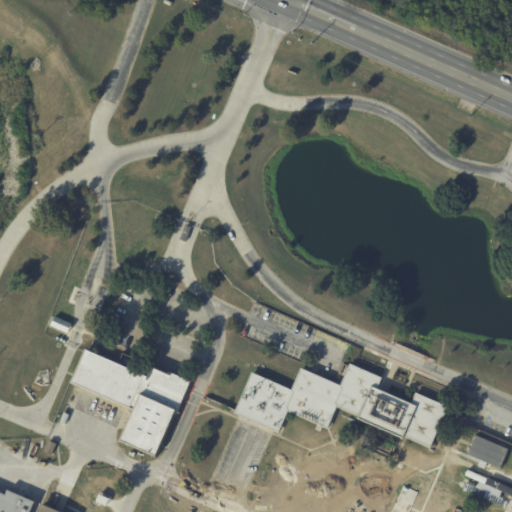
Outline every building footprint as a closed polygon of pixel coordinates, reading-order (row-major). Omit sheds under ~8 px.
[(189,225),(185,233),(180,231),(183,223),(189,225)] [(67,324),(64,332),(48,324),(52,316),(68,323),(67,324)] [(183,392),(174,413),(167,410),(148,455),(111,439),(124,407),(65,381),(79,347),(115,363),(120,352),(140,361),(135,371),(141,374),(145,365),(162,372),(163,369),(189,380),(183,392)] [(234,413),(252,371),(291,388),(300,367),(341,384),(350,363),(383,377),(379,387),(412,401),(416,392),(448,406),(431,447),(336,405),(327,425),(289,409),(278,432),(234,413)] [(511,453),(509,461),(472,444),(475,436),(511,453)] [(49,454),(41,451),(46,440),(53,443),(49,454)] [(471,455),(505,470),(501,478),(462,460),(464,457),(463,457),(464,455),(465,456),(466,453),(471,455)] [(484,483),(486,477),(465,470),(463,475),(484,483)] [(511,488),(487,478),(485,484),(477,481),(474,486),(464,482),(461,490),(496,505),(502,491),(511,495),(511,488)] [(390,511),(407,511),(416,492),(402,485),(390,511)] [(0,511),(0,493),(2,489),(30,501),(25,511),(0,511)] [(114,497),(118,499),(116,502),(117,503),(116,507),(115,507),(114,510),(109,508),(114,497)] [(41,504),(59,511),(31,511),(36,502),(41,504)]
